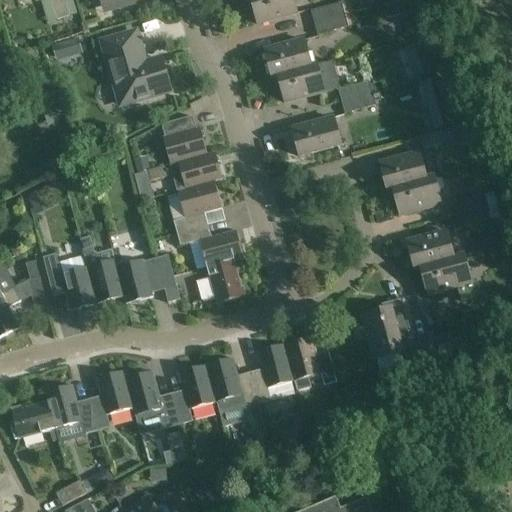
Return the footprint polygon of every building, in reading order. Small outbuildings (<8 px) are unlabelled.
[(65,0),(51,0),(57,21),(70,17),(65,0)] [(100,0),(105,15),(135,6),(132,0),(100,0)] [(250,0),(257,24),(297,14),(292,0),(250,0)] [(310,11),(313,23),(344,15),(341,3),(310,11)] [(344,15),(313,23),(317,36),(348,28),(344,15)] [(169,91),(166,83),(168,82),(170,79),(167,70),(164,68),(162,69),(160,61),(143,66),(134,35),(104,44),(122,105),(133,101),(137,103),(148,100),(150,97),(169,91)] [(60,43),(64,58),(82,53),(77,38),(60,43)] [(271,77),(278,76),(278,75),(310,67),(310,66),(303,40),(264,50),(271,77)] [(405,50),(414,78),(435,70),(426,43),(405,50)] [(278,75),(278,76),(286,103),(324,92),(317,65),(310,66),(310,67),(278,75)] [(426,104),(445,99),(439,78),(421,83),(426,104)] [(338,89),(341,102),(372,93),(369,81),(338,89)] [(344,114),(375,105),(372,93),(341,102),(344,114)] [(59,108),(48,112),(53,127),(65,123),(59,108)] [(170,166),(177,164),(207,156),(207,155),(199,127),(196,128),(193,118),(162,126),(165,137),(162,138),(170,166)] [(342,147),(334,118),(292,129),(300,158),(342,147)] [(454,128),(459,145),(469,143),(462,126),(454,128)] [(422,150),(442,144),(439,132),(419,138),(422,150)] [(207,156),(177,164),(184,191),(184,192),(215,183),(215,184),(222,182),(215,153),(207,155),(207,156)] [(425,181),(418,154),(380,164),(387,192),(393,190),(392,190),(425,181)] [(165,167),(149,172),(152,182),(168,178),(165,167)] [(433,178),(425,181),(392,190),(393,190),(400,217),(441,206),(437,192),(444,188),(442,179),(434,180),(433,178)] [(174,222),(178,235),(209,227),(205,215),(222,210),(215,184),(215,183),(184,192),(184,191),(177,193),(184,220),(174,222)] [(160,186),(165,210),(177,208),(172,184),(160,186)] [(457,215),(498,204),(493,193),(485,196),(485,194),(454,203),(457,215)] [(498,204),(457,215),(461,227),(491,218),(490,214),(501,210),(498,204)] [(199,241),(206,269),(234,262),(243,260),(235,232),(212,238),(209,227),(178,235),(181,246),(199,241)] [(415,271),(421,270),(420,269),(453,260),(453,259),(446,233),(407,243),(415,271)] [(85,256),(84,257),(96,305),(123,298),(115,269),(116,269),(111,251),(98,255),(97,252),(95,253),(91,238),(81,240),(85,256)] [(55,298),(65,295),(70,312),(96,305),(84,257),(58,264),(56,255),(44,259),(55,298)] [(420,269),(421,270),(428,296),(457,288),(461,303),(478,299),(474,281),(470,282),(463,256),(453,259),(453,260),(420,269)] [(155,260),(164,291),(165,290),(169,304),(181,300),(169,257),(155,260)] [(152,294),(164,291),(155,260),(144,263),(144,261),(116,269),(115,269),(123,298),(125,306),(154,298),(152,294)] [(204,301),(214,298),(215,305),(243,297),(234,262),(206,269),(209,279),(198,282),(204,301)] [(37,278),(39,278),(35,263),(26,265),(30,279),(37,278)] [(0,296),(0,338),(18,329),(7,309),(20,302),(21,303),(32,298),(36,313),(48,309),(39,278),(37,278),(30,279),(27,280),(27,281),(12,290),(0,296)] [(403,352),(416,348),(403,302),(390,305),(391,310),(363,318),(375,361),(404,354),(403,352)] [(429,333),(418,336),(424,359),(412,362),(416,378),(427,375),(425,367),(438,363),(429,333)] [(311,338),(284,346),(294,383),(295,382),(298,392),(312,388),(309,379),(321,375),(324,386),(336,383),(329,353),(316,356),(311,338)] [(261,371),(250,374),(258,405),(295,395),(292,383),(294,383),(284,346),(257,353),(261,371)] [(233,360),(206,367),(216,404),(219,413),(245,406),(245,408),(258,405),(250,374),(238,377),(233,360)] [(216,404),(206,367),(178,375),(183,392),(171,395),(180,426),(191,423),(188,411),(216,404)] [(96,381),(101,397),(89,401),(98,431),(111,427),(108,417),(133,410),(125,380),(126,380),(124,373),(96,381)] [(153,373),(126,380),(125,380),(133,410),(140,435),(169,427),(169,428),(180,426),(171,395),(160,398),(153,373)] [(45,395),(47,404),(48,404),(55,431),(84,423),(87,434),(98,431),(89,401),(77,404),(73,387),(45,395)] [(48,404),(47,404),(12,413),(15,424),(11,425),(15,439),(18,438),(19,441),(49,432),(52,442),(57,441),(55,431),(48,404)] [(65,439),(72,458),(89,452),(82,432),(65,439)] [(102,480),(105,485),(115,480),(109,470),(104,474),(102,480)] [(62,508),(86,494),(79,481),(55,496),(62,508)] [(148,498),(124,511),(169,511),(166,507),(162,506),(155,510),(148,498)] [(370,511),(365,498),(340,508),(337,500),(307,511),(370,511)] [(94,511),(88,500),(66,511),(94,511)]
